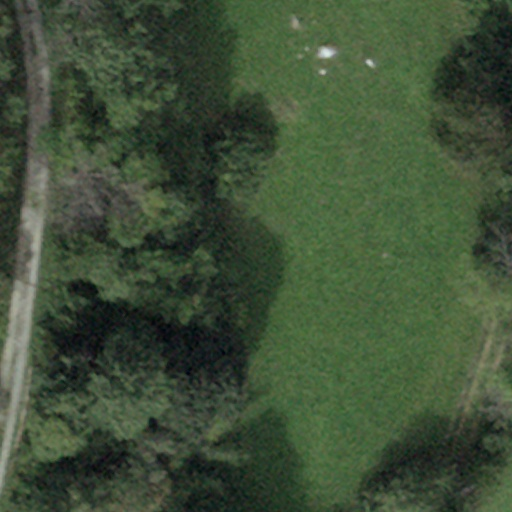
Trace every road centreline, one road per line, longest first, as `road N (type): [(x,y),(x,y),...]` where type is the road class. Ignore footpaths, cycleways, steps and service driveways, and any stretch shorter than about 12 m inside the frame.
road 1 (track): [(21,0),(37,73),(2,511)]
road 2 (track): [(411,511),(507,366),(511,313)]
